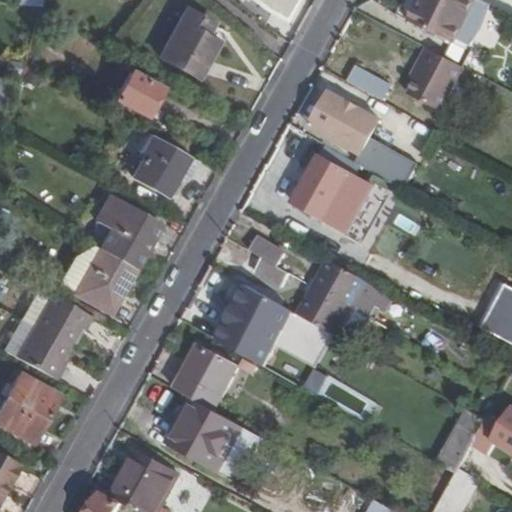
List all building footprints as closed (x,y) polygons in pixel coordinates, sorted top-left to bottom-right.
[(279,9),(287,12),(293,0),(253,0),(264,8),(275,15),(279,9)] [(454,47),(477,0),(476,0),(422,0),(411,24),(454,47)] [(282,20),(287,12),(279,9),(275,15),(282,20)] [(227,33),(188,11),(161,60),(200,80),(227,33)] [(417,82),(432,54),(426,51),(412,79),(417,82)] [(442,114),(465,70),(432,53),(432,54),(417,82),(409,96),(442,114)] [(348,85),(383,104),(392,87),(358,68),(348,85)] [(131,73),(116,101),(146,118),(162,90),(131,73)] [(297,117),(312,125),(333,88),(318,79),(297,117)] [(331,96),(317,120),(312,129),(361,156),(380,124),(331,96)] [(167,198),(188,158),(155,140),(133,178),(167,198)] [(383,178),(405,190),(418,168),(396,155),(383,178)] [(354,177),(322,159),(296,204),(328,223),(354,177)] [(101,249),(136,270),(143,256),(139,254),(142,249),(146,251),(161,226),(110,198),(96,224),(110,232),(101,249)] [(258,240),(251,253),(262,260),(255,273),(283,288),(290,275),(279,269),(286,255),(258,240)] [(128,285),(136,270),(101,249),(91,268),(75,259),(59,286),(110,314),(125,290),(120,287),(123,282),(128,285)] [(386,314),(395,299),(329,262),(298,317),(328,333),(337,338),(352,310),(370,320),(376,308),(386,314)] [(28,366),(55,381),(63,368),(59,365),(78,330),(83,332),(90,319),(38,290),(22,321),(34,328),(16,360),(23,363),(28,366)] [(298,317),(250,290),(226,332),(273,359),(279,347),(310,365),(328,333),(298,317)] [(392,325),(380,319),(378,324),(388,330),(392,325)] [(200,348),(177,392),(192,401),(216,413),(239,369),(200,348)] [(257,369),(243,361),(239,369),(253,377),(257,369)] [(58,398),(19,376),(0,410),(0,425),(32,444),(58,398)] [(332,377),(320,398),(368,425),(381,404),(332,377)] [(234,480),(257,437),(216,413),(192,401),(184,416),(188,418),(173,447),(234,480)] [(468,412),(438,466),(457,477),(460,469),(487,422),(468,412)] [(511,430),(501,448),(511,455),(511,430)] [(137,511),(159,511),(162,507),(179,476),(138,454),(113,498),(137,511)] [(0,497),(17,467),(0,457),(0,497)] [(464,511),(480,482),(476,479),(460,469),(457,477),(437,511),(464,511)] [(118,511),(122,506),(102,496),(93,511),(118,511)]
